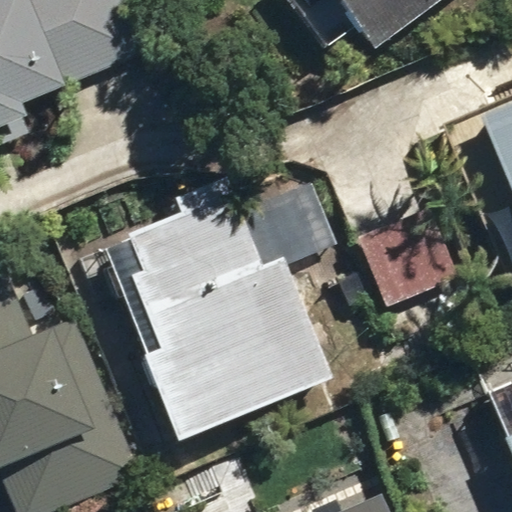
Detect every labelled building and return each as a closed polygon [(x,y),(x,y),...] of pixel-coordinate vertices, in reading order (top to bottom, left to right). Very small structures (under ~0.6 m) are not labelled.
[(118,0),(0,0),(0,132),(14,126),(10,116),(144,59),(118,0)] [(289,0),(302,13),(317,0),(289,0)] [(320,0),(366,58),(441,0),(320,0)] [(511,103),(468,121),(511,232),(511,103)] [(170,225),(91,257),(137,367),(129,370),(165,456),(328,390),(276,264),(254,273),(218,186),(164,208),(170,225)] [(351,248),(378,313),(450,283),(424,218),(351,248)] [(21,338),(0,283),(0,493),(7,511),(55,511),(136,479),(71,321),(37,335),(34,332),(21,338)] [(511,444),(494,451),(511,492),(511,444)]
